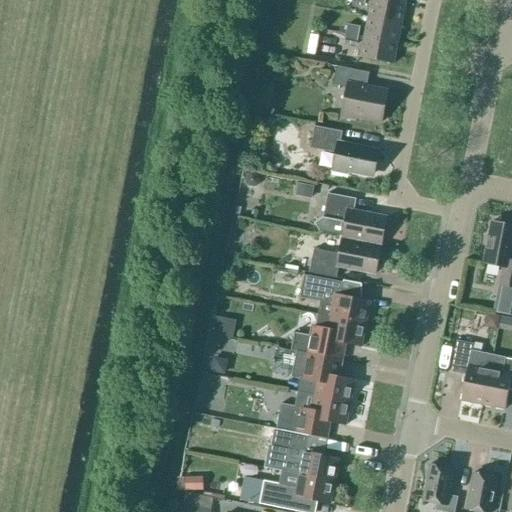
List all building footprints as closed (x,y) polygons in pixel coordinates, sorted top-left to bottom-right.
[(401,25),(405,4),(383,0),(371,0),(368,18),(401,25)] [(397,45),(401,25),(368,18),(364,38),(397,45)] [(346,34),(358,37),(360,28),(348,25),(346,34)] [(357,45),(358,37),(346,34),(344,43),(357,45)] [(393,65),(397,45),(364,38),(360,59),(393,65)] [(369,74),(337,67),(333,86),(347,88),(341,118),(356,121),(356,118),(381,123),(388,92),(361,87),(364,74),(369,75),(369,74)] [(283,73),(274,70),(272,80),(281,82),(283,73)] [(370,177),(375,151),(340,144),(342,133),(315,127),(310,149),(336,154),(332,173),(348,176),(349,173),(370,177)] [(246,179),(245,183),(248,187),(253,188),(257,185),(258,180),(255,176),(250,176),(246,179)] [(299,185),(297,198),(310,200),(312,187),(299,185)] [(381,244),(387,219),(353,212),(356,200),(327,194),(323,219),(314,225),(320,232),(342,237),(381,244)] [(511,288),(511,262),(511,256),(511,226),(492,223),(484,264),(503,268),(500,286),(511,288)] [(375,274),(381,248),(342,241),(339,255),(314,250),(309,274),(336,279),(339,267),(375,274)] [(317,315),(366,325),(370,302),(361,300),(361,285),(343,281),(342,283),(304,276),(300,298),(320,302),(317,315)] [(511,318),(511,302),(502,301),(500,316),(511,318)] [(497,329),(499,315),(486,313),(483,326),(497,329)] [(361,348),(366,325),(317,315),(315,328),(313,327),(310,338),(295,335),(292,351),(296,352),(336,360),(339,344),(361,348)] [(211,332),(234,335),(237,319),(213,316),(211,332)] [(483,406),(490,369),(468,365),(473,345),(457,342),(451,373),(466,376),(461,402),(483,406)] [(342,361),(336,360),(296,352),(291,378),(301,379),(298,393),(315,396),(350,403),(355,380),(339,377),(342,361)] [(212,357),(208,373),(224,376),(228,361),(212,357)] [(511,384),(511,360),(492,357),(490,369),(483,406),(504,411),(510,384),(511,384)] [(315,396),(298,393),(297,393),(294,407),(281,404),(276,430),(308,436),(308,437),(328,440),(331,424),(345,426),(350,403),(315,396)] [(308,437),(276,430),(274,430),(269,455),(287,459),(284,472),(300,475),(334,482),(339,459),(305,452),(308,437)] [(446,506),(454,470),(430,465),(423,502),(446,506)] [(300,475),(284,472),(281,471),(278,484),(264,481),(259,505),(295,511),(315,511),(317,502),(330,505),(334,482),(300,475)] [(474,511),(490,511),(497,479),(474,474),(466,510),(474,511)] [(182,477),(182,490),(203,490),(204,477),(182,477)]
